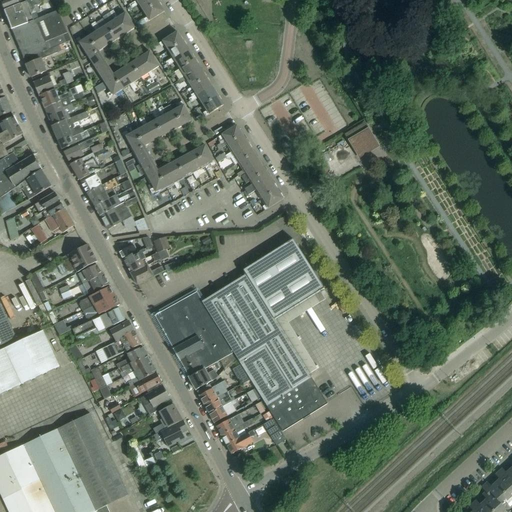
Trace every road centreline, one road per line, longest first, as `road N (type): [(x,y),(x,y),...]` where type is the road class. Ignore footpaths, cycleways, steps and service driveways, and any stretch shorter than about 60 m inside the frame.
road 1 (tertiary): [(239,494),(63,178),(0,41)]
road 2 (residential): [(420,388),(241,106)]
road 3 (unknown): [(91,227),(23,280),(69,391),(0,425)]
road 4 (unclassified): [(239,494),(420,388)]
